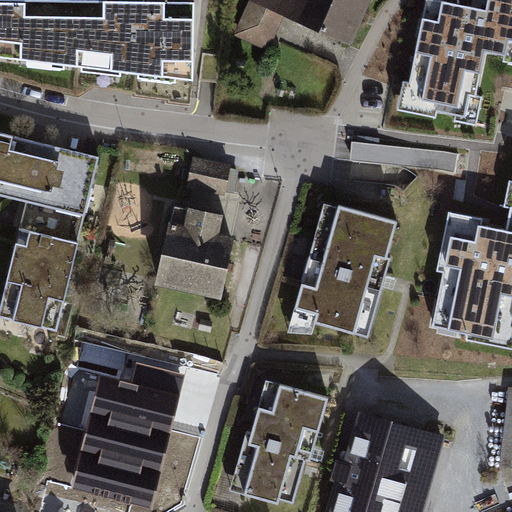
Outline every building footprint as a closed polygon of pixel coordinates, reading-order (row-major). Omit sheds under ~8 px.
[(0,0),(0,56),(194,80),(195,0),(0,0)] [(369,0),(251,0),(237,32),(268,47),(285,11),(350,41),(369,0)] [(402,81),(396,109),(474,124),(480,96),(474,95),(483,49),(500,53),(499,60),(511,62),(511,0),(483,0),(483,6),(451,0),(423,0),(407,82),(402,81)] [(100,160),(0,135),(0,197),(25,204),(0,305),(0,319),(58,333),(100,160)] [(352,158),(459,172),(461,152),(355,138),(352,158)] [(237,167),(193,157),(187,186),(231,195),(237,167)] [(435,270),(442,271),(430,326),(465,333),(464,339),(511,349),(511,346),(511,315),(511,314),(511,180),(509,180),(504,205),(510,206),(505,230),(479,224),(480,218),(447,211),(435,270)] [(399,222),(325,203),(288,332),(312,333),(316,320),(369,336),(383,282),(399,222)] [(220,216),(174,206),(157,281),(220,294),(233,240),(215,235),(220,216)] [(331,397),(264,378),(232,491),(279,504),(279,498),(296,503),(307,462),(312,464),(331,397)] [(424,511),(446,436),(361,412),(331,511),(424,511)]
